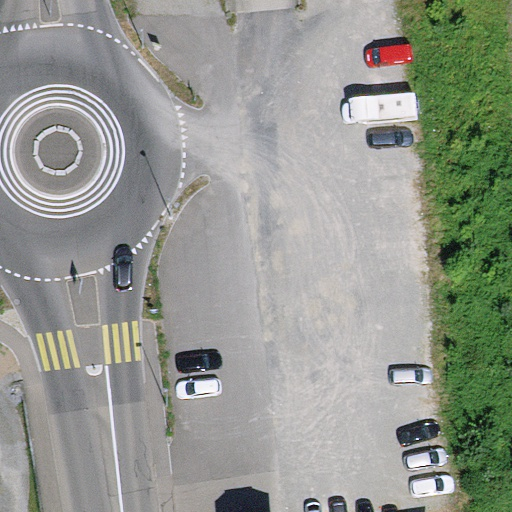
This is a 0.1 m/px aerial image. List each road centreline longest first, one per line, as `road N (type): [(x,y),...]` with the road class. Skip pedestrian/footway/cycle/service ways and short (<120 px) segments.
road 1 (secondary): [(75,241),(101,232),(140,194),(152,141),(130,87),(107,67),(50,53)]
road 2 (secondary): [(113,511),(75,241)]
